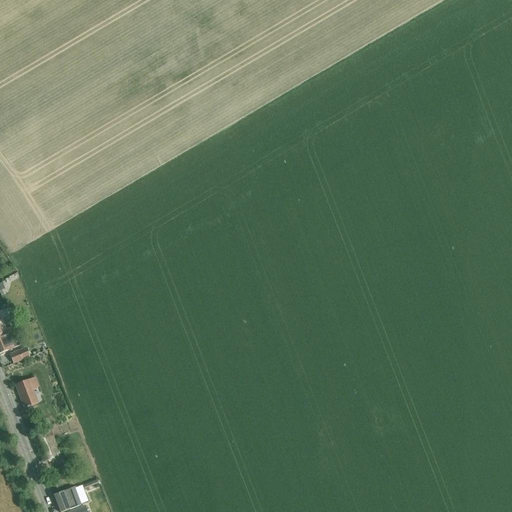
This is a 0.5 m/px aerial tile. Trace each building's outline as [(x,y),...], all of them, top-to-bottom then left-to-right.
[(0,335),(8,332),(2,319),(10,316),(8,309),(0,312),(0,335)] [(8,332),(0,335),(0,353),(21,345),(17,337),(11,339),(8,332)] [(10,355),(14,364),(30,357),(26,348),(10,355)] [(33,390),(39,388),(35,378),(16,385),(25,409),(38,404),(33,390)] [(34,438),(44,462),(60,455),(50,430),(34,438)] [(97,480),(84,486),(85,490),(99,484),(97,480)] [(70,490),(54,496),(60,511),(64,511),(82,505),(75,487),(70,489),(70,490)]
